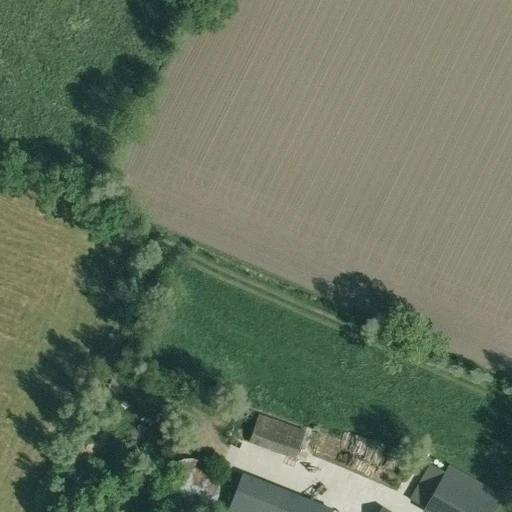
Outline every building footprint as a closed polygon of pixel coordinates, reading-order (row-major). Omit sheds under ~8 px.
[(294,459),(305,431),(257,414),(247,443),(294,459)] [(427,465),(408,500),(428,511),(491,511),(492,511),(501,495),(447,465),(443,473),(442,474),(427,465)] [(241,467),(229,511),(282,511),(291,480),(241,467)] [(327,471),(318,495),(338,502),(346,477),(327,471)] [(299,510),(303,511),(353,511),(306,492),(299,510)]
